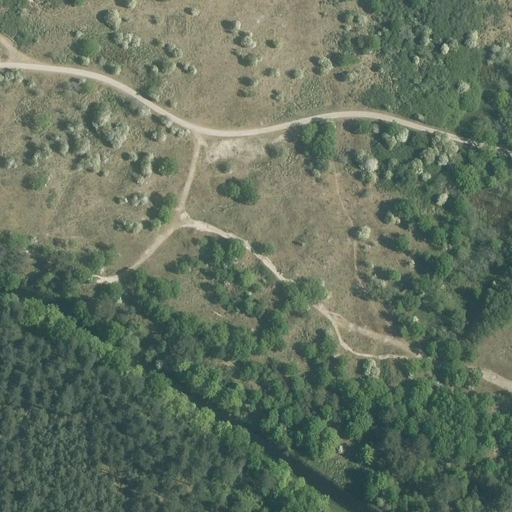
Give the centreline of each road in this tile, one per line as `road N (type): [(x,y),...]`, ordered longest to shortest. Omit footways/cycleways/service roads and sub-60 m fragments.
road 1 (track): [(511,155),(370,115),(238,135),(200,132)]
road 2 (track): [(200,132),(112,82),(0,64)]
